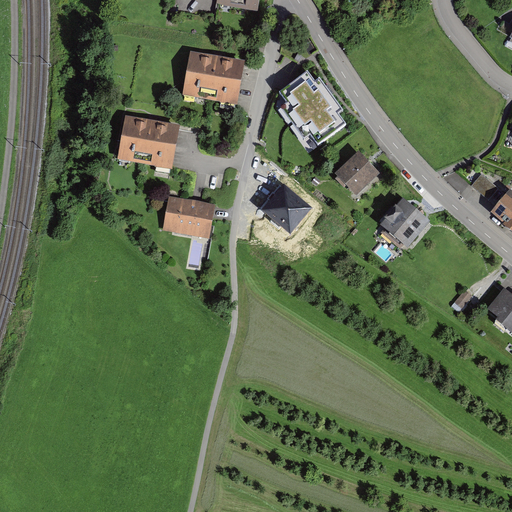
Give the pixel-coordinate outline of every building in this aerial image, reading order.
[(266,0),(223,0),(222,7),(263,16),(266,0)] [(254,63),(194,52),(185,100),(245,111),(254,63)] [(316,84),(308,73),(279,94),(286,104),(282,108),(305,140),(311,135),(318,145),(345,125),(338,115),(342,112),(320,81),(316,84)] [(178,129),(128,120),(121,159),(171,168),(178,129)] [(378,178),(357,157),(334,181),(355,202),(378,178)] [(502,187),(486,171),(474,183),(490,199),(502,187)] [(213,208),(171,200),(165,230),(207,237),(213,208)] [(439,221),(412,200),(388,232),(415,253),(439,221)] [(511,200),(501,213),(511,222),(511,200)] [(511,288),(511,289),(496,305),(507,316),(503,319),(511,327),(511,288)] [(464,309),(475,297),(467,290),(457,302),(464,309)]
